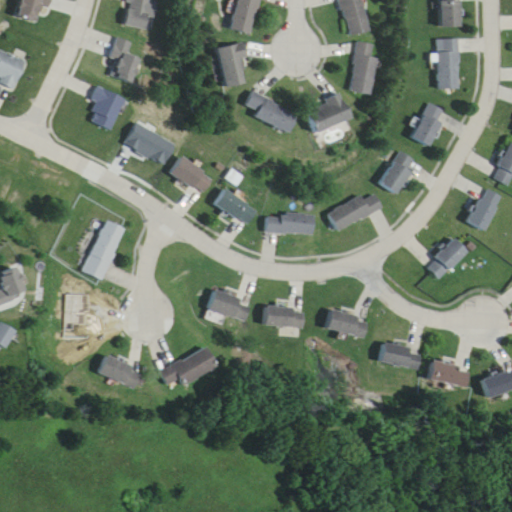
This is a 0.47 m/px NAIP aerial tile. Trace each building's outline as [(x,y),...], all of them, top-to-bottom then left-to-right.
[(127,0),(122,26),(146,31),(152,0),(127,0)] [(261,0),(239,0),(232,30),(252,36),(261,0)] [(370,34),(364,0),(340,0),(348,38),(370,34)] [(460,0),(439,0),(440,28),(461,28),(460,0)] [(459,91),(459,41),(438,41),(438,91),(459,91)] [(350,92),(373,97),(380,59),(374,57),(377,46),(360,42),(350,92)] [(245,46),(220,47),(222,87),(247,86),(245,46)] [(0,80),(17,89),(29,63),(0,49),(0,80)] [(90,101),(96,103),(88,122),(112,132),(126,99),(96,87),(90,101)] [(291,133),(300,115),(252,92),(243,110),(291,133)] [(308,116),(315,136),(353,120),(342,95),(316,105),(319,112),(308,116)] [(412,139),(431,147),(447,112),(429,103),(412,139)] [(511,179),(511,142),(492,175),(508,185),(511,179)] [(418,162),(402,151),(379,182),(396,194),(418,162)] [(171,170),(202,195),(214,180),(183,155),(171,170)] [(483,231),(504,198),(488,188),(467,221),(483,231)] [(329,214),(339,232),(383,207),(373,189),(329,214)] [(258,205),(221,191),(215,208),(252,221),(258,205)] [(315,214),(268,213),(268,233),(315,234),(315,214)] [(126,227),(106,219),(84,271),(103,279),(126,227)] [(469,251),(455,237),(426,266),(440,280),(469,251)] [(0,302),(26,294),(17,265),(0,270),(0,302)] [(247,321),(252,300),(213,291),(207,319),(222,322),(224,315),(247,321)] [(305,326),(305,307),(265,307),(265,326),(305,326)] [(327,326),(364,339),(370,322),(333,308),(327,326)] [(0,356),(14,329),(0,320),(0,356)] [(418,370),(423,351),(384,342),(379,361),(418,370)] [(218,365),(206,345),(160,373),(171,393),(218,365)] [(100,374),(135,389),(143,371),(108,356),(100,374)] [(471,370),(434,360),(429,379),(467,388),(471,370)] [(511,390),(511,368),(481,380),(491,404),(511,396),(511,393),(511,390)]
